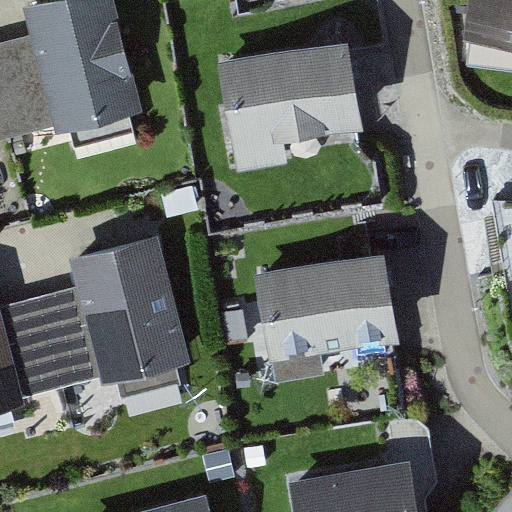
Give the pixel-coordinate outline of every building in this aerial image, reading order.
[(117,0),(22,0),(31,36),(56,131),(145,108),(117,0)] [(511,33),(511,0),(473,0),(470,27),(511,33)] [(0,146),(56,131),(31,36),(0,44),(0,146)] [(369,145),(347,37),(216,64),(239,172),(369,145)] [(162,226),(74,248),(84,290),(104,371),(192,350),(162,226)] [(275,356),(404,333),(389,244),(259,267),(275,356)] [(0,396),(27,390),(7,309),(0,280),(0,396)] [(27,390),(104,371),(84,290),(7,309),(27,390)] [(426,511),(416,455),(283,479),(288,511),(426,511)] [(215,511),(209,489),(121,511),(215,511)]
